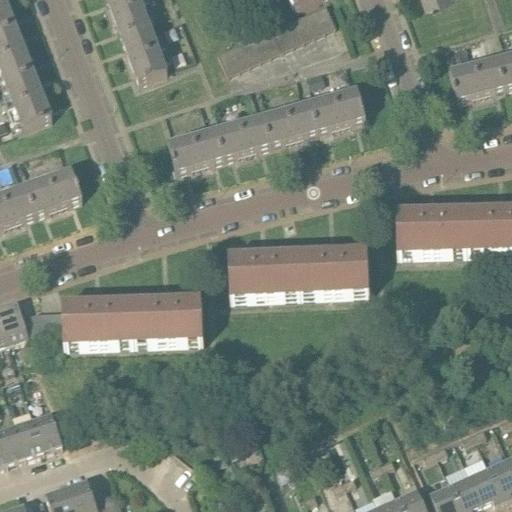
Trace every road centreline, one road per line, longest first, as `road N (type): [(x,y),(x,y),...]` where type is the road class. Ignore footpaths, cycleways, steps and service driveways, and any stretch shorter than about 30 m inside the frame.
road 1 (residential): [(143,238),(439,168)]
road 2 (residential): [(143,238),(53,0)]
road 3 (residential): [(0,494),(120,459),(181,511)]
road 4 (residential): [(439,168),(375,0)]
road 5 (residential): [(0,286),(143,238)]
